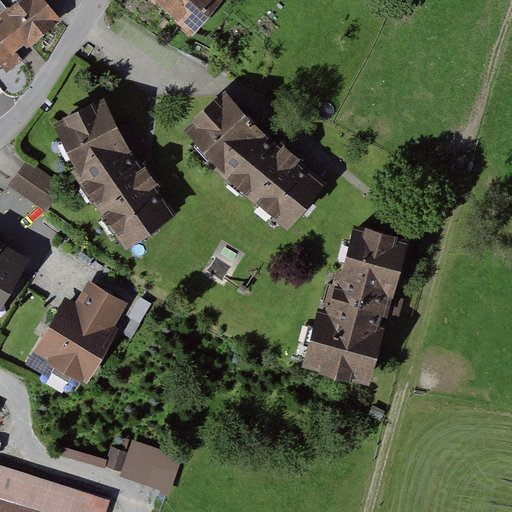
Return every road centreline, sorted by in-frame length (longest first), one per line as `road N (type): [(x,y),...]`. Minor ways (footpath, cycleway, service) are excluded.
road 1 (track): [(81,26),(170,81),(230,81),(436,245)]
road 2 (track): [(368,511),(436,245)]
road 3 (track): [(136,511),(128,493),(108,480),(43,457),(27,443),(15,399),(0,381)]
road 4 (residential): [(97,0),(42,87),(0,133)]
